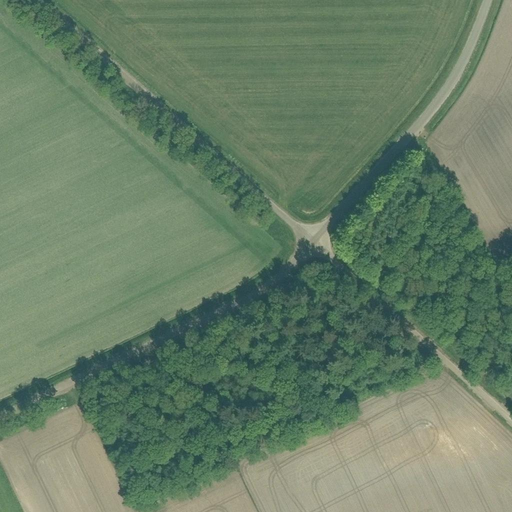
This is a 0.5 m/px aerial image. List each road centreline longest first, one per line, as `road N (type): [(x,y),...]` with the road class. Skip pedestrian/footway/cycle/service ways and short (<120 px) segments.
road 1 (unclassified): [(312,242),(38,0)]
road 2 (unclassified): [(0,416),(258,293),(312,242)]
road 3 (unclassified): [(312,242),(452,76),(485,0)]
road 4 (unclassified): [(511,419),(312,242)]
